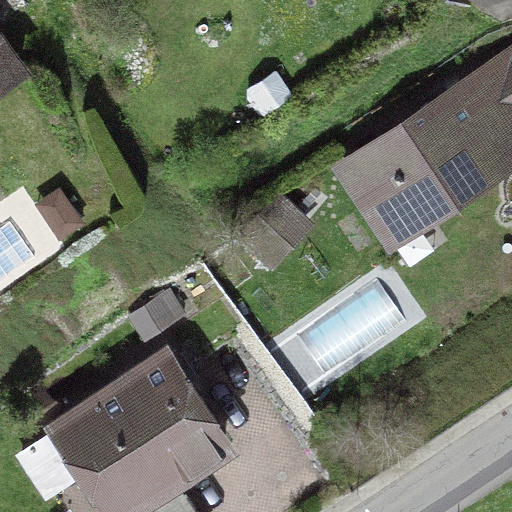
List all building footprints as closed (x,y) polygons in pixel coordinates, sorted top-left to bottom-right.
[(0,85),(20,73),(0,43),(0,85)] [(344,163),(394,238),(511,159),(511,154),(501,138),(511,129),(511,52),(344,163)] [(276,229),(292,210),(279,198),(245,235),(271,260),(289,240),(276,229)] [(0,243),(0,295),(38,271),(14,234),(0,243)] [(166,354),(56,428),(114,511),(196,511),(173,476),(224,442),(166,354)]
